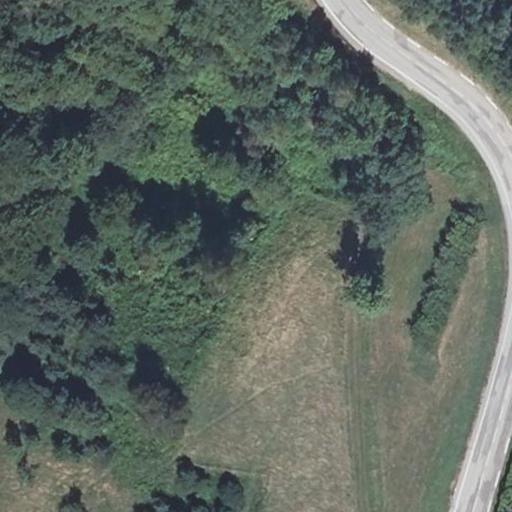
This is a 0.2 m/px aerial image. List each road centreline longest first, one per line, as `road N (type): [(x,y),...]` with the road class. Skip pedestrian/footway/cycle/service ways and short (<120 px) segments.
road 1 (track): [(173,28),(348,176),(360,214),(351,314),(363,511)]
road 2 (secondary): [(334,0),(401,60),(453,89),(511,156)]
road 3 (secondary): [(511,386),(472,511)]
